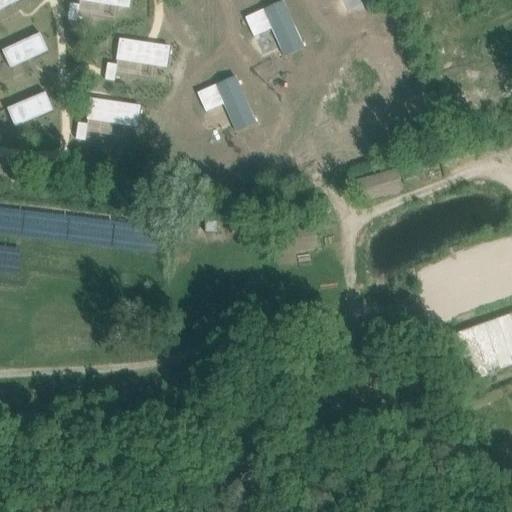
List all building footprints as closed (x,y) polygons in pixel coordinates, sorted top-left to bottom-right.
[(0,0),(0,12),(25,0),(0,0)] [(80,0),(80,1),(130,9),(130,0),(80,0)] [(267,9),(286,53),(302,46),(283,3),(267,9)] [(365,5),(365,26),(391,26),(391,4),(365,5)] [(71,5),(69,21),(78,22),(80,6),(71,5)] [(227,39),(252,25),(246,13),(220,27),(227,39)] [(11,69),(48,53),(39,35),(3,52),(11,69)] [(121,40),(118,61),(165,69),(169,48),(121,40)] [(291,51),(296,70),(319,65),(315,46),(291,51)] [(468,62),(456,66),(467,103),(479,99),(468,62)] [(109,65),(106,81),(114,82),(117,66),(109,65)] [(250,85),(257,105),(277,98),(270,78),(250,85)] [(218,86),(237,129),(253,122),(234,79),(218,86)] [(377,97),(385,139),(408,135),(400,92),(377,97)] [(53,112),(46,94),(9,110),(16,128),(53,112)] [(92,99),(89,120),(138,128),(141,107),(92,99)] [(80,124),(77,141),(85,142),(88,126),(80,124)] [(0,150),(25,152),(26,130),(0,128),(0,150)] [(183,171),(185,144),(166,142),(163,169),(183,171)] [(199,170),(221,172),(224,149),(201,147),(199,170)] [(291,150),(259,149),(257,181),(290,183),(291,150)] [(396,169),(357,180),(360,194),(400,183),(396,169)] [(136,225),(135,245),(159,247),(160,226),(136,225)]
